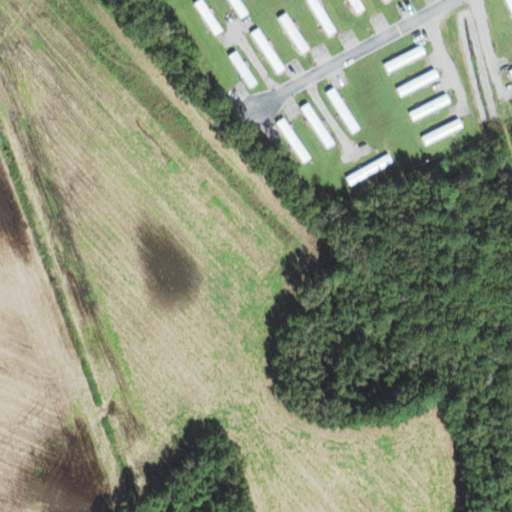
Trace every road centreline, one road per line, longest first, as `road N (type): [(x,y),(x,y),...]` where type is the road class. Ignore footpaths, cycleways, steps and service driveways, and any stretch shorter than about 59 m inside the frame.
road 1 (residential): [(0,165),(163,447)]
road 2 (residential): [(450,0),(256,108)]
